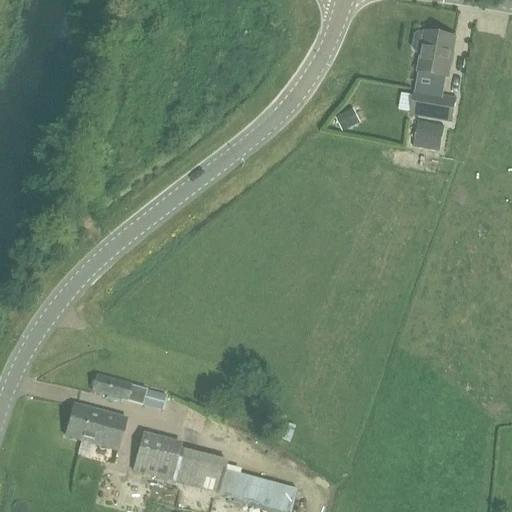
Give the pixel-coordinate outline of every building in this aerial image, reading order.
[(417,36),(414,48),(417,52),(423,53),(419,72),(448,78),(455,39),(426,33),(426,35),(420,34),(417,36)] [(411,116),(453,124),(457,100),(416,92),(411,116)] [(441,153),(445,128),(418,123),(414,148),(441,153)] [(162,412),(166,396),(97,376),(93,392),(162,412)] [(74,405),(65,436),(115,450),(124,419),(74,405)] [(172,470),(181,436),(144,427),(136,461),(172,470)] [(184,450),(175,484),(217,495),(281,511),(286,511),(292,488),(224,470),(227,461),(184,450)]
